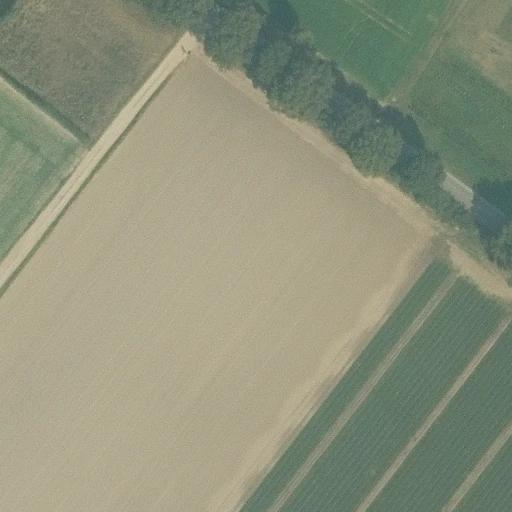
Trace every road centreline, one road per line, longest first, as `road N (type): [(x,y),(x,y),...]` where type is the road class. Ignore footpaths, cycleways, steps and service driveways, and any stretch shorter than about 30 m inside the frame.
road 1 (unclassified): [(511,245),(182,0)]
road 2 (track): [(205,17),(0,282)]
road 3 (track): [(467,0),(377,145)]
